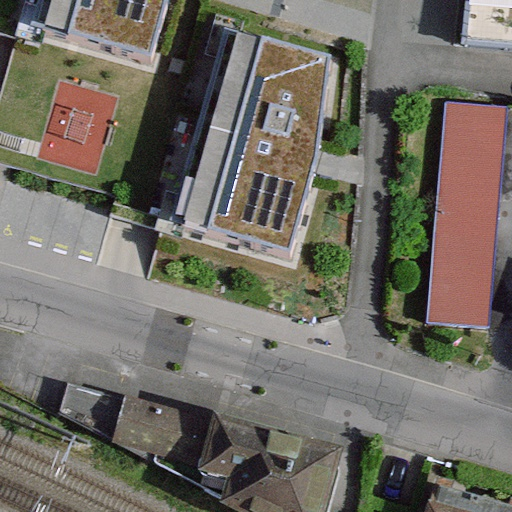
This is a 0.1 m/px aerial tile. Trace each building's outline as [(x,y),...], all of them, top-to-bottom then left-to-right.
[(164,0),(24,0),(12,39),(141,78),(164,0)] [(511,0),(481,0),(477,47),(511,50),(511,0)] [(317,80),(209,44),(141,247),(249,283),(317,80)] [(123,96),(62,80),(40,162),(101,178),(123,96)] [(443,109),(427,327),(492,331),(507,113),(443,109)] [(342,511),(357,451),(126,405),(117,437),(251,511),(342,511)] [(433,511),(511,511),(439,492),(433,511)]
